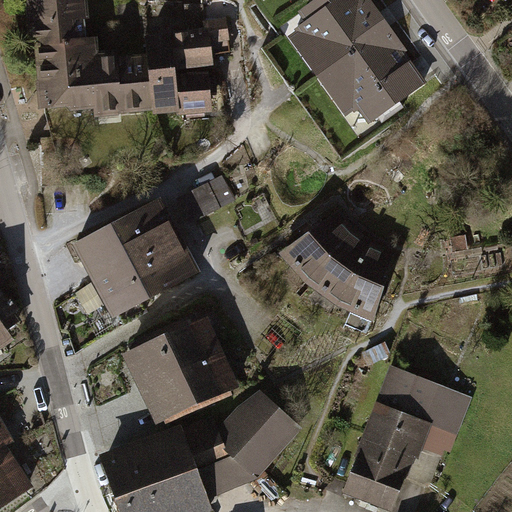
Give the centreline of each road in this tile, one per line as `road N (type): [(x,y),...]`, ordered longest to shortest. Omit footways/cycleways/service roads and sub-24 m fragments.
road 1 (residential): [(0,171),(76,457)]
road 2 (tertiary): [(430,0),(511,115)]
